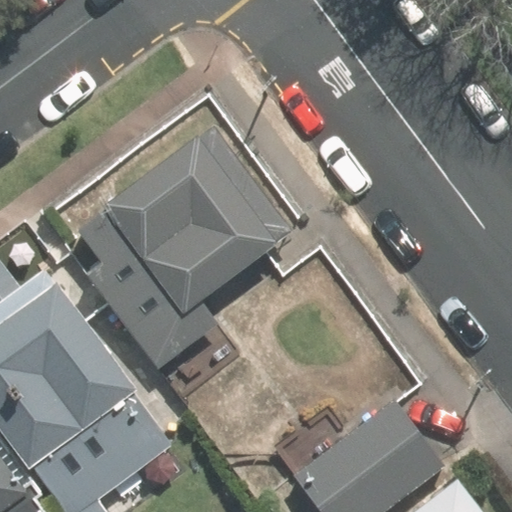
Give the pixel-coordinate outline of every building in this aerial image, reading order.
[(111,259),(99,267),(168,368),(230,325),(212,299),(296,242),(220,131),(86,222),(111,259)] [(0,404),(44,468),(43,469),(73,511),(119,511),(109,498),(184,446),(158,409),(148,395),(57,267),(29,287),(1,247),(0,247),(0,404)] [(394,511),(454,467),(401,395),(347,435),(330,412),(280,449),(327,511),(394,511)] [(0,511),(56,511),(0,432),(0,511)] [(502,511),(473,473),(422,511),(502,511)]
